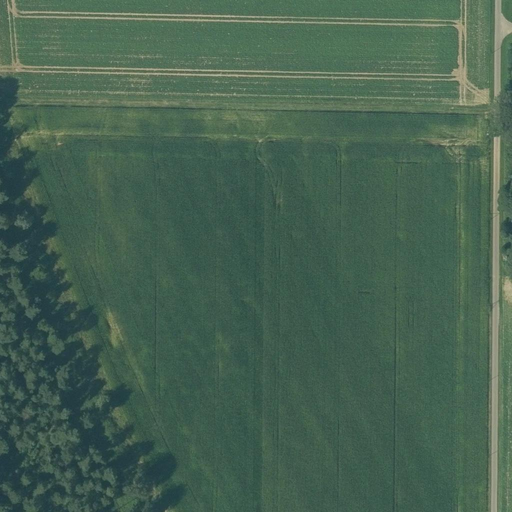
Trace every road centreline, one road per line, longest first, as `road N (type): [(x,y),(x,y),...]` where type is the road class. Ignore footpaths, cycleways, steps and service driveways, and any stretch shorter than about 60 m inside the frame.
road 1 (unclassified): [(498,0),(494,511)]
road 2 (track): [(497,111),(0,102)]
